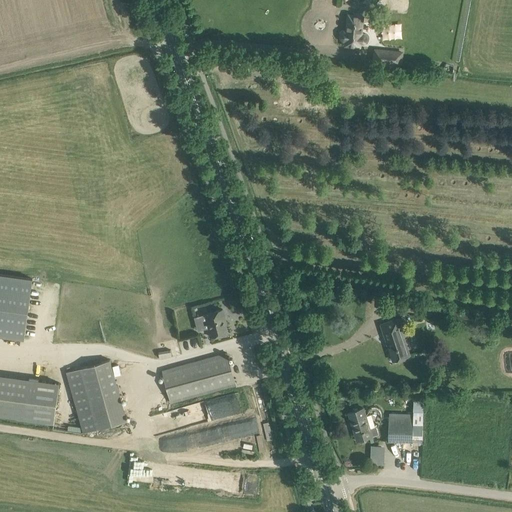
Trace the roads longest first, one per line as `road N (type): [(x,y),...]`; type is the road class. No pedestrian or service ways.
road 1 (tertiary): [(326,488),(157,0)]
road 2 (track): [(0,431),(266,466),(314,456)]
road 3 (unclassified): [(511,500),(357,480),(326,488)]
